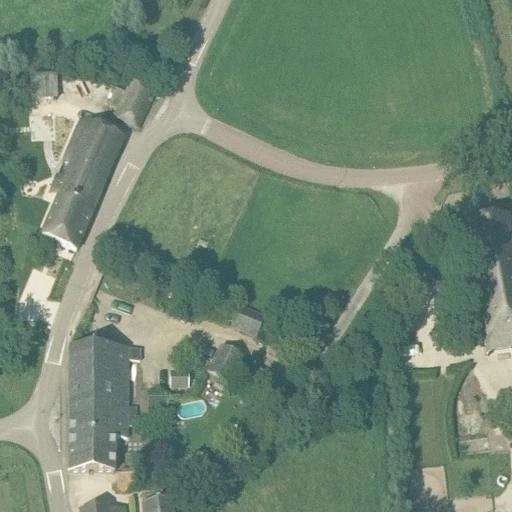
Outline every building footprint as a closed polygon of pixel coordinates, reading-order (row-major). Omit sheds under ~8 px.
[(30,77),(22,77),(22,86),(30,86),(30,77)] [(156,92),(138,83),(134,81),(126,96),(115,91),(105,111),(116,116),(113,121),(135,133),(156,92)] [(43,240),(57,246),(76,254),(123,142),(104,135),(83,125),(59,179),(55,178),(52,186),(55,187),(46,208),(55,212),(43,240)] [(511,246),(507,220),(463,228),(486,354),(506,350),(511,348),(511,246)] [(142,296),(138,306),(154,313),(158,302),(142,296)] [(200,303),(188,298),(179,321),(191,326),(200,303)] [(239,309),(234,319),(230,329),(256,340),(264,320),(239,309)] [(206,375),(227,387),(242,360),(220,349),(206,375)] [(136,411),(126,411),(126,364),(139,364),(139,352),(69,351),(68,475),(114,475),(114,441),(126,441),(126,429),(130,429),(131,425),(136,425),(136,411)] [(187,391),(187,375),(170,375),(170,391),(187,391)] [(358,386),(342,407),(354,416),(370,395),(358,386)] [(166,401),(147,400),(147,420),(165,420),(166,401)] [(171,511),(171,501),(142,504),(142,511),(171,511)]
